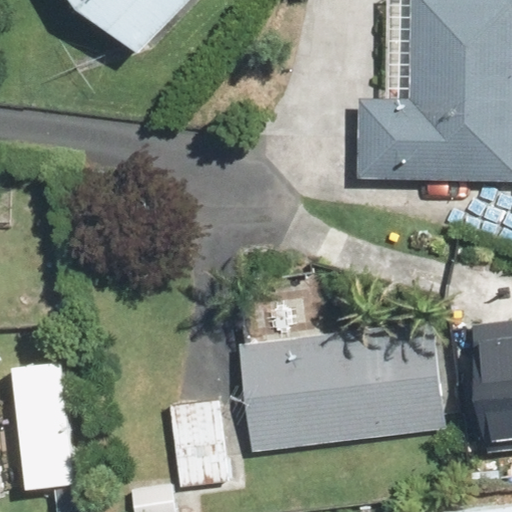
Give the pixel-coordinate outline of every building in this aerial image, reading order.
[(188,0),(85,0),(139,51),(188,0)] [(511,0),(385,0),(384,96),(355,96),(354,181),(511,183),(511,0)] [(486,408),(489,437),(511,434),(511,298),(474,303),(481,364),(467,365),(471,409),(486,408)] [(437,320),(241,337),(251,451),(447,434),(437,320)] [(225,399),(169,403),(176,495),(232,491),(225,399)] [(0,503),(46,493),(35,444),(0,452),(0,503)] [(511,511),(511,498),(421,508),(421,511),(511,511)]
